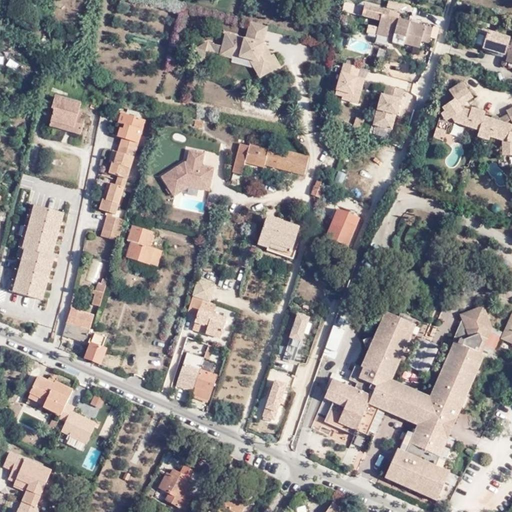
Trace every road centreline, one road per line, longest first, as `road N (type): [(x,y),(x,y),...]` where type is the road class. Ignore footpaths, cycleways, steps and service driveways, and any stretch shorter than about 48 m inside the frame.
road 1 (residential): [(0,331),(404,511)]
road 2 (unknown): [(430,76),(359,67),(308,93)]
